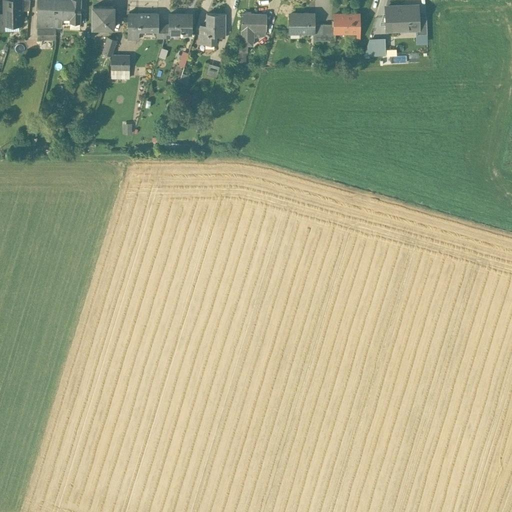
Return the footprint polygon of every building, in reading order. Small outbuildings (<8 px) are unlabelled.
[(21,0),(3,0),(4,13),(4,24),(5,24),(21,24),(21,0)] [(48,0),(40,0),(40,15),(48,15),(48,0)] [(72,0),(72,15),(48,15),(48,27),(58,28),(64,28),(64,18),(73,19),(73,22),(82,23),(81,0),(72,0)] [(72,0),(48,0),(48,15),(72,15),(72,0)] [(417,5),(386,7),(387,29),(417,28),(418,28),(417,16),(417,5)] [(113,7),(93,6),(92,27),(113,27),(113,7)] [(158,12),(131,12),(130,37),(140,38),(140,26),(157,27),(158,27),(158,21),(158,12)] [(194,12),(170,12),(170,21),(170,27),(173,27),(173,35),(194,35),(194,12)] [(317,12),(292,12),(292,30),(315,30),(315,23),(317,23),(317,12)] [(225,13),(208,13),(208,25),(202,25),(201,43),(217,43),(217,34),(224,34),(225,13)] [(268,13),(243,13),(243,43),(252,43),(254,44),(255,29),(268,29),(268,13)] [(360,14),(336,14),(336,23),(336,30),(337,30),(359,31),(360,14)] [(48,15),(40,15),(40,27),(48,27),(48,15)] [(426,16),(417,16),(418,28),(417,28),(417,34),(427,34),(426,16)] [(170,27),(170,21),(164,21),(164,35),(173,35),(173,27),(170,27)] [(317,23),(315,23),(315,30),(315,39),(325,40),(325,23),(317,23)] [(336,23),(325,23),(325,40),(337,40),(337,30),(336,30),(336,23)] [(374,28),(375,37),(384,35),(383,26),(374,28)] [(48,27),(40,27),(40,38),(58,39),(58,28),(48,27)] [(107,37),(102,52),(111,55),(116,39),(107,37)] [(384,39),(370,39),(365,54),(365,55),(384,54),(384,39)] [(185,64),(188,52),(183,50),(180,62),(185,64)] [(237,62),(246,62),(246,51),(237,51),(237,62)] [(128,55),(111,55),(111,76),(128,76),(128,55)] [(220,64),(206,60),(202,74),(216,78),(220,64)] [(190,80),(182,77),(178,90),(186,92),(190,80)] [(196,135),(186,132),(186,133),(186,132),(182,146),(192,149),(196,135)]
